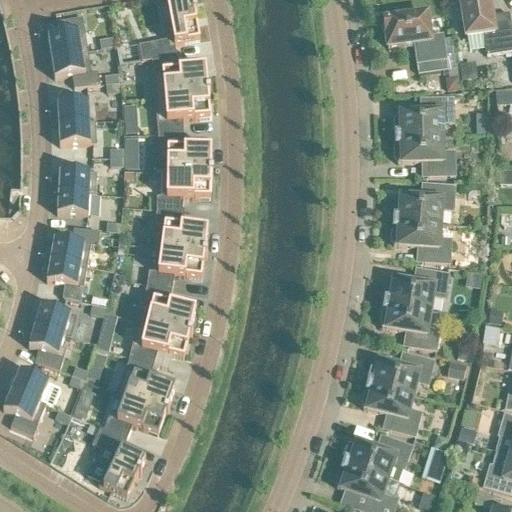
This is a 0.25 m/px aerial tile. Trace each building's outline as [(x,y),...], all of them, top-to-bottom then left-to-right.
[(460,7),(466,42),(483,40),(486,61),(511,57),(511,41),(510,26),(492,29),(488,2),(477,4),(476,0),(463,2),(463,6),(460,7)] [(199,47),(194,20),(196,20),(196,15),(193,16),(191,4),(166,9),(170,33),(166,34),(168,46),(139,51),(142,68),(151,67),(176,63),(174,52),(199,47)] [(383,26),(385,40),(387,53),(414,50),(418,80),(447,76),(442,40),(429,42),(426,20),(406,23),(405,16),(385,18),(386,25),(383,26)] [(88,58),(82,24),(56,28),(58,41),(47,42),(51,64),(88,58)] [(114,53),(113,46),(101,47),(102,55),(114,53)] [(99,91),(97,78),(91,79),(88,58),(51,64),(54,85),(72,83),(74,95),(99,91)] [(207,97),(205,74),(178,77),(176,63),(151,67),(154,104),(210,99),(209,97),(207,97)] [(118,89),(117,81),(105,83),(106,91),(118,89)] [(445,84),(447,98),(460,96),(458,82),(445,84)] [(120,98),(119,90),(107,91),(108,99),(120,98)] [(511,97),(495,99),(496,112),(511,110),(511,97)] [(210,124),(208,102),(210,101),(210,99),(154,104),(158,142),(183,141),(183,127),(210,124)] [(396,140),(397,145),(442,144),(441,130),(454,129),(453,104),(426,105),(427,119),(396,120),(396,122),(393,125),(393,137),(396,140)] [(88,108),(57,110),(58,131),(95,129),(95,128),(89,129),(88,108)] [(138,140),(137,127),(125,128),(125,140),(138,140)] [(95,129),(58,131),(59,153),(97,151),(95,129)] [(210,178),(211,155),(184,155),(183,141),(158,142),(158,156),(167,156),(167,179),(162,178),(162,179),(212,180),(212,178),(210,178)] [(442,144),(397,145),(397,150),(394,153),(394,164),(397,167),(397,169),(428,169),(428,183),(455,183),(454,157),(442,158),(442,144)] [(124,165),(124,157),(112,157),(112,165),(124,165)] [(124,173),(124,165),(112,165),(112,173),(124,173)] [(59,178),(58,199),(95,202),(97,180),(59,178)] [(210,205),(210,183),(212,183),(212,180),(162,179),(162,203),(157,203),(156,217),(181,219),(182,205),(210,205)] [(395,223),(395,228),(440,231),(441,217),(453,217),(455,192),(428,190),(427,205),(396,203),(396,205),(393,208),(392,220),(395,223)] [(58,199),(57,221),(88,223),(89,202),(95,203),(95,202),(58,199)] [(205,259),(208,236),(180,233),(181,219),(156,217),(154,231),(159,231),(156,255),(206,261),(207,259),(205,259)] [(440,231),(395,228),(394,233),(391,235),(390,247),(393,250),(393,252),(424,254),(423,269),(450,271),(451,245),(439,245),(440,231)] [(119,241),(120,233),(108,231),(107,239),(119,241)] [(87,273),(91,252),(97,253),(100,239),(74,236),(71,248),(54,245),(50,267),(80,272),(87,273)] [(510,252),(510,244),(501,243),(501,252),(510,252)] [(201,286),(204,263),(206,264),(206,261),(156,255),(153,278),(148,278),(147,292),(171,296),(174,282),(201,286)] [(83,295),(87,273),(80,272),(50,267),(46,289),(65,292),(63,305),(81,309),(83,295)] [(386,305),(385,310),(430,317),(432,303),(444,305),(448,280),(422,276),(419,290),(389,286),(389,288),(385,290),(384,302),(386,305)] [(190,339),(196,317),(169,310),(171,296),(147,292),(143,305),(148,307),(143,329),(138,327),(138,328),(191,341),(192,339),(190,339)] [(430,317),(385,310),(385,315),(381,317),(379,329),(382,332),(381,334),(412,339),(409,354),(436,358),(440,333),(428,331),(430,317)] [(70,344),(77,323),(41,312),(35,333),(70,344)] [(102,324),(104,316),(92,313),(91,321),(102,324)] [(101,351),(113,353),(119,318),(108,316),(101,351)] [(488,330),(501,332),(503,318),(490,316),(488,330)] [(183,365),(189,343),(191,344),(191,341),(138,328),(129,365),(153,372),(157,359),(183,365)] [(59,361),(64,343),(70,344),(35,333),(28,354),(38,357),(35,369),(60,377),(64,363),(59,361)] [(495,352),(498,335),(485,333),(482,350),(484,350),(482,360),(488,361),(490,351),(495,352)] [(469,367),(471,355),(458,352),(456,365),(469,367)] [(370,387),(369,391),(413,402),(416,389),(428,392),(434,367),(408,361),(404,375),(375,367),(374,370),(370,372),(368,383),(370,387)] [(116,400),(168,419),(169,417),(167,416),(175,395),(149,386),(153,372),(129,365),(116,400)] [(447,383),(463,387),(466,372),(450,368),(447,383)] [(84,386),(87,378),(76,374),(73,382),(84,386)] [(41,409),(49,389),(20,377),(11,397),(46,412),(46,411),(41,409)] [(82,395),(85,387),(74,383),(71,391),(82,395)] [(77,415),(89,419),(98,395),(85,391),(77,415)] [(413,402),(369,391),(368,396),(364,398),(361,409),(363,413),(363,415),(392,423),(389,437),(415,444),(421,419),(409,416),(413,402)] [(37,431),(46,412),(11,397),(3,417),(15,422),(10,434),(33,444),(38,432),(37,431)] [(116,400),(116,401),(125,404),(117,426),(108,423),(103,436),(126,446),(132,433),(158,442),(165,421),(167,421),(168,419),(116,400)] [(477,436),(481,420),(466,417),(462,433),(477,436)] [(67,430),(70,423),(59,418),(55,426),(67,430)] [(511,422),(502,419),(496,442),(498,443),(494,457),(508,461),(511,462),(511,422)] [(126,446),(99,434),(92,451),(113,461),(98,493),(126,507),(138,482),(140,483),(142,478),(140,478),(145,467),(122,456),(126,446)] [(473,450),(477,438),(461,434),(458,446),(473,450)] [(435,446),(432,454),(445,458),(448,445),(440,443),(435,446)] [(346,466),(345,471),(397,489),(402,476),(404,477),(412,453),(387,444),(382,458),(353,448),(352,450),(348,452),(344,462),(346,466)] [(430,454),(428,461),(446,467),(449,460),(430,454)] [(511,462),(508,461),(504,475),(488,471),(481,494),(509,501),(511,490),(511,462)] [(397,489),(345,471),(343,475),(339,477),(335,488),(337,492),(337,494),(365,504),(362,511),(395,511),(398,505),(394,503),(399,490),(397,489)] [(474,494),(477,485),(469,482),(466,492),(474,494)] [(511,511),(511,509),(478,497),(474,508),(483,511),(511,511)] [(424,511),(427,511),(431,502),(424,499),(420,510),(424,511)]
